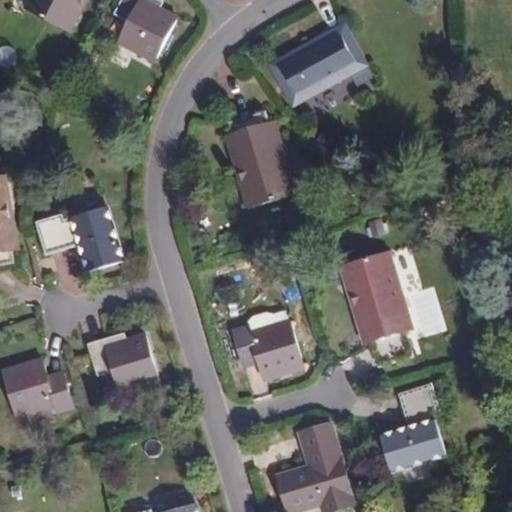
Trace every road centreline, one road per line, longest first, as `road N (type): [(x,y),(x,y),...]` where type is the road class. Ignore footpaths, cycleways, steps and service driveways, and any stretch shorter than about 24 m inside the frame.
road 1 (residential): [(229,25),(196,64),(164,129),(154,192),(177,280)]
road 2 (residential): [(177,280),(216,425)]
road 3 (residential): [(341,389),(216,425)]
